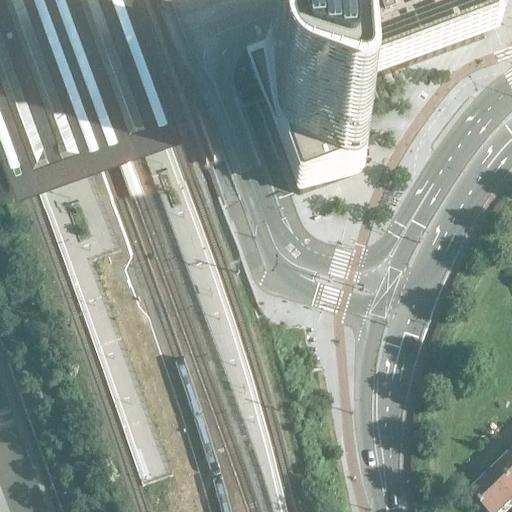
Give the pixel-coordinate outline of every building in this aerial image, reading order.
[(137,0),(0,0),(0,143),(19,197),(187,135),(186,133),(137,0)] [(298,199),(300,199),(354,185),(357,183),(360,180),(363,176),(363,173),(364,169),(362,97),(362,95),(364,91),(366,87),(370,84),(375,82),(496,38),(498,37),(498,35),(499,34),(498,32),(486,0),(394,0),(246,54),(245,55),(245,57),(245,59),(296,197),(297,199),(298,199)] [(165,455),(143,460),(148,481),(170,476),(165,455)] [(511,457),(511,458),(505,464),(497,472),(511,486),(511,457)] [(504,511),(511,505),(511,486),(497,472),(490,479),(484,485),(470,499),(482,511),(504,511)]
